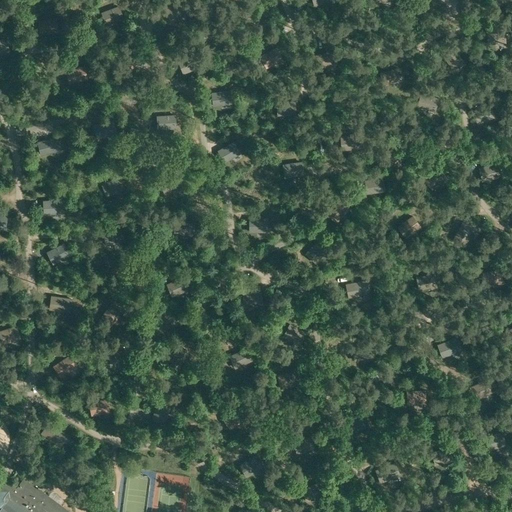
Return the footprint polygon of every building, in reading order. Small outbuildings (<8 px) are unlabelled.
[(188,10),(180,0),(177,0),(164,10),(172,21),(188,10)] [(124,19),(119,5),(100,12),(106,26),(124,19)] [(59,31),(56,17),(38,20),(40,35),(59,31)] [(487,44),(506,43),(505,28),(486,30),(487,44)] [(0,53),(10,51),(6,37),(0,38),(0,53)] [(122,58),(130,69),(146,59),(139,47),(122,58)] [(277,47),(259,55),(266,68),(283,59),(277,47)] [(454,71),(466,63),(455,48),(443,56),(454,71)] [(335,50),(316,54),(319,68),(337,64),(335,50)] [(196,54),(178,60),(183,74),(201,67),(196,54)] [(85,65),(66,69),(69,83),(88,79),(85,65)] [(398,67),(380,72),(384,86),(402,81),(398,67)] [(213,106),(232,104),(231,90),(211,92),(213,106)] [(421,92),(417,105),(435,111),(439,98),(421,92)] [(277,116),(296,115),(296,100),(277,102),(277,116)] [(490,104),(472,110),(477,124),(495,117),(490,104)] [(177,128),(175,114),(157,115),(157,129),(177,128)] [(117,133),(114,120),(93,125),(96,138),(117,133)] [(360,149),(359,135),(340,136),(342,150),(360,149)] [(62,150),(58,136),(37,141),(41,155),(62,150)] [(218,150),(224,162),(241,153),(234,141),(218,150)] [(302,161),(283,163),(284,177),(304,175),(302,161)] [(501,176),(497,162),(479,167),(482,181),(501,176)] [(447,178),(438,167),(423,178),(432,189),(447,178)] [(179,175),(160,180),(164,194),(182,189),(179,175)] [(101,183),(106,196),(125,189),(119,176),(101,183)] [(383,176),(364,180),(366,194),(386,191),(383,176)] [(62,199),(43,200),(44,214),(63,213),(62,199)] [(326,213),(336,223),(350,209),(339,199),(326,213)] [(0,211),(0,226),(6,227),(8,213),(0,211)] [(398,226),(406,238),(421,226),(413,215),(398,226)] [(195,222),(177,218),(174,232),(193,236),(195,222)] [(249,218),(249,232),(268,232),(268,218),(249,218)] [(476,227),(463,220),(453,239),(466,246),(476,227)] [(103,232),(106,245),(124,241),(121,227),(103,232)] [(316,263),(329,249),(318,239),(305,253),(316,263)] [(63,243),(47,251),(53,264),(70,255),(63,243)] [(501,269),(482,272),(485,286),(503,283),(501,269)] [(419,290),(438,287),(435,273),(416,276),(419,290)] [(184,276),(167,283),(172,296),(190,290),(184,276)] [(366,279),(345,283),(348,297),(370,293),(366,279)] [(261,288),(242,290),(243,304),(262,302),(261,288)] [(72,298),(51,295),(49,309),(70,312),(72,298)] [(101,317),(113,324),(124,310),(112,301),(101,317)] [(289,323),(283,335),(300,345),(306,332),(289,323)] [(0,330),(0,334),(3,344),(21,339),(17,325),(0,330)] [(462,350),(458,337),(437,344),(442,357),(462,350)] [(178,369),(190,351),(179,343),(166,361),(178,369)] [(370,343),(351,347),(355,360),(373,356),(370,343)] [(252,360),(246,347),(229,355),(235,368),(252,360)] [(128,350),(109,352),(111,366),(130,364),(128,350)] [(69,355),(53,365),(61,377),(77,367),(69,355)] [(278,374),(280,389),(299,385),(296,371),(278,374)] [(487,378),(469,386),(476,399),(493,392),(487,378)] [(407,390),(407,404),(426,404),(426,389),(407,390)] [(7,392),(3,397),(14,404),(18,400),(7,392)] [(89,401),(91,415),(110,412),(108,398),(89,401)] [(171,404),(157,400),(152,419),(166,423),(171,404)] [(238,407),(222,417),(230,429),(246,418),(238,407)] [(365,412),(347,418),(351,431),(369,426),(365,412)] [(41,433),(60,447),(69,435),(49,421),(41,433)] [(503,431),(484,436),(488,450),(506,445),(503,431)] [(294,439),(297,453),(315,449),(312,435),(294,439)] [(432,451),(435,465),(454,460),(449,446),(432,451)] [(239,465),(246,477),(265,466),(258,454),(239,465)] [(396,462),(375,469),(380,482),(401,475),(396,462)] [(72,511),(24,476),(17,486),(7,479),(0,488),(0,507),(1,508),(0,508),(0,511),(72,511)] [(325,494),(319,481),(301,489),(307,502),(325,494)]
